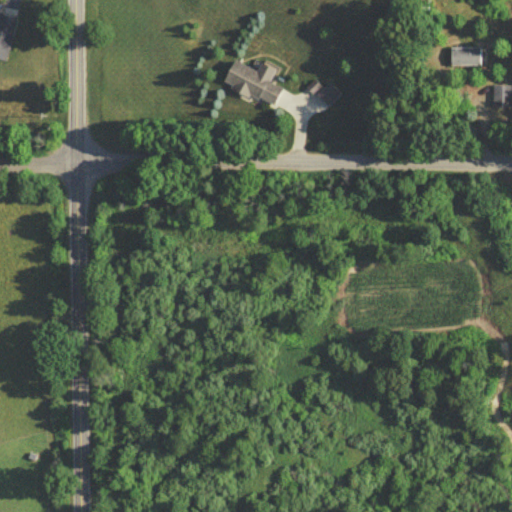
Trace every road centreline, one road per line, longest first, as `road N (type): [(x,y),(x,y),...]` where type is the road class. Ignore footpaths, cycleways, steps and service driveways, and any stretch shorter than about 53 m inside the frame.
road 1 (residential): [(80,511),(76,0)]
road 2 (residential): [(0,167),(511,167)]
